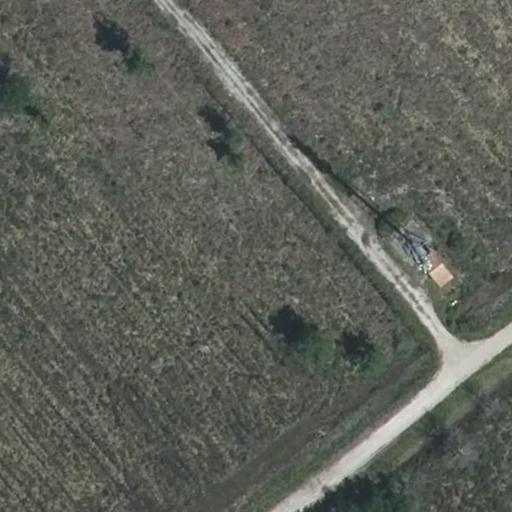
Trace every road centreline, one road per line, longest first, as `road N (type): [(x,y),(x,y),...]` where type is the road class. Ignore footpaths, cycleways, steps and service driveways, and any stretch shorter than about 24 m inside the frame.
road 1 (track): [(467,368),(160,0)]
road 2 (track): [(284,511),(511,332)]
